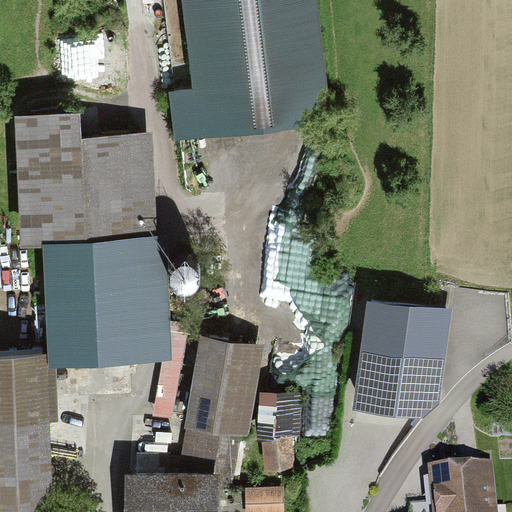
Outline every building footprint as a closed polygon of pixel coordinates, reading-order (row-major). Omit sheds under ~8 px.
[(168,88),(175,139),(329,120),(313,0),(183,0),(194,86),(168,88)] [(83,106),(14,109),(22,239),(44,237),(50,346),(50,360),(58,360),(164,355),(175,354),(172,319),(169,264),(159,247),(153,129),(85,131),(83,106)] [(452,302),(368,290),(353,398),(424,408),(439,397),(452,302)] [(189,322),(172,319),(175,354),(164,355),(154,412),(172,416),(189,322)] [(266,341),(202,328),(184,424),(188,425),(178,469),(224,470),(224,491),(236,490),(243,430),(252,431),(266,341)] [(50,346),(0,349),(0,507),(53,508),(51,418),(60,418),(58,360),(50,360),(50,346)] [(304,391),(263,388),(256,438),(263,438),(266,466),(302,464),(299,434),(303,434),(304,391)] [(498,511),(494,461),(429,467),(433,511),(498,511)] [(178,469),(129,467),(127,511),(223,511),(224,491),(224,470),(178,469)] [(286,511),(287,487),(246,487),(246,511),(286,511)]
